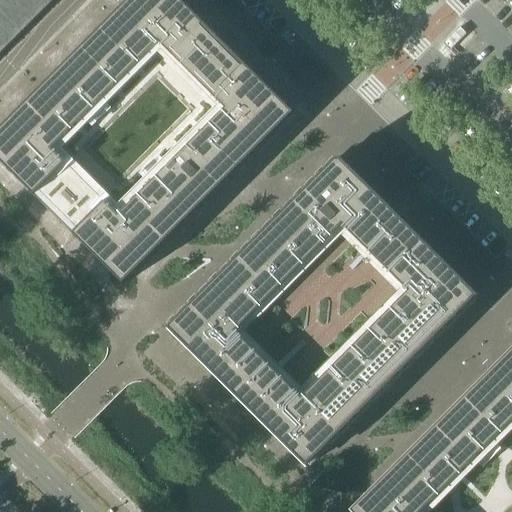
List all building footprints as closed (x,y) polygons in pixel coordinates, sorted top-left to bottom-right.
[(133,274),(294,114),(179,0),(130,0),(0,130),(0,162),(111,273),(123,285),(133,274)] [(0,0),(0,53),(52,0),(0,0)] [(437,50),(445,58),(471,32),(463,24),(437,50)] [(338,158),(167,329),(306,467),(476,296),(338,158)] [(511,511),(511,348),(350,511),(511,511)]
